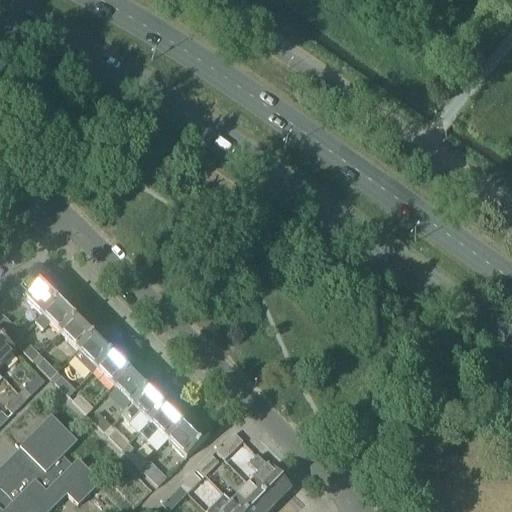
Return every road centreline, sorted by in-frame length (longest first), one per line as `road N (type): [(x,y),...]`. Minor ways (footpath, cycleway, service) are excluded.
road 1 (trunk): [(0,7),(153,91),(511,344)]
road 2 (trunk): [(511,282),(189,56),(87,0)]
road 3 (residential): [(352,511),(53,208),(0,263)]
road 4 (unclassified): [(511,213),(206,0)]
